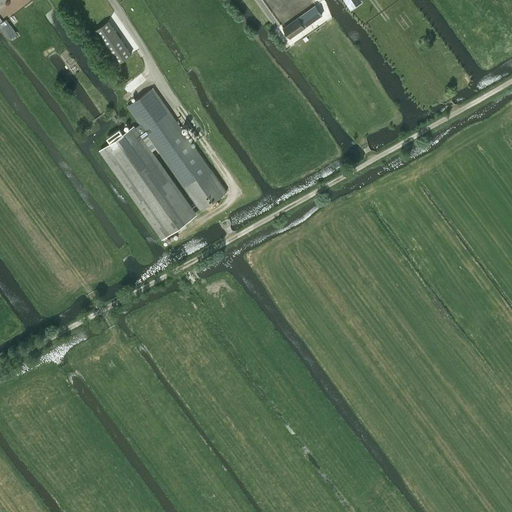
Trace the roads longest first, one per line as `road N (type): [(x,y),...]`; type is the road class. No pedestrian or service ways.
road 1 (track): [(0,369),(511,81)]
road 2 (track): [(103,310),(0,168)]
